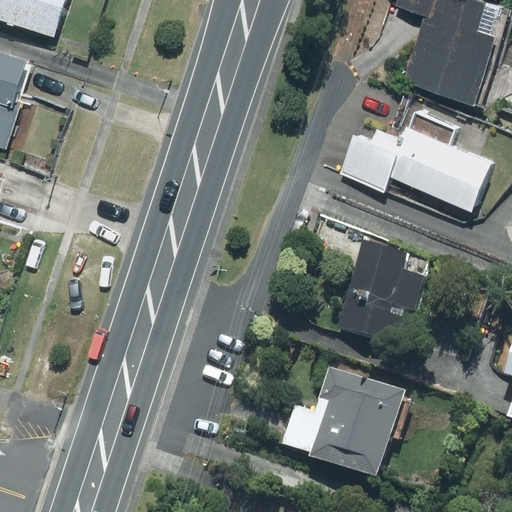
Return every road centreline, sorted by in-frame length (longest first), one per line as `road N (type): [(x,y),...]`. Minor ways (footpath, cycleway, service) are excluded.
road 1 (primary): [(70,511),(242,0)]
road 2 (unknown): [(106,398),(262,463),(455,511)]
